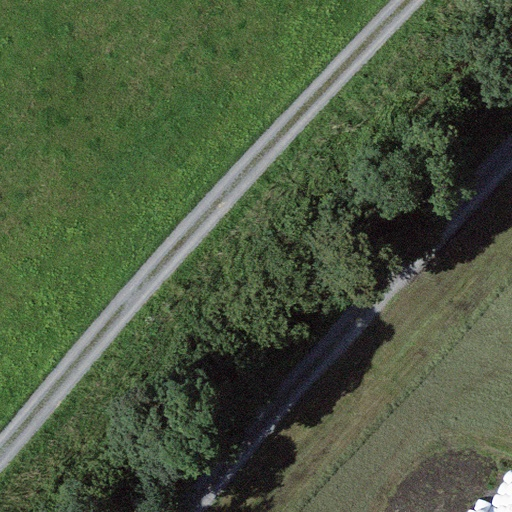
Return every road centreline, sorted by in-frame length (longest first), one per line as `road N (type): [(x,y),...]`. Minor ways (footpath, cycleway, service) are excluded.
road 1 (track): [(0,483),(370,55)]
road 2 (track): [(186,511),(403,260),(511,156)]
